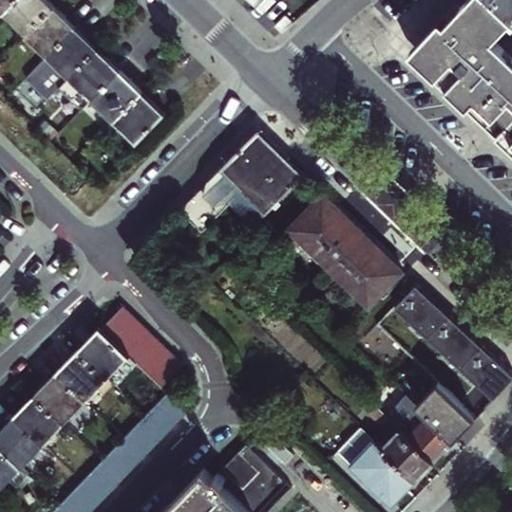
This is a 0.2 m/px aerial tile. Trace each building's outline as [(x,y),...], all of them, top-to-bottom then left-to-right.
[(0,0),(0,14),(2,13),(13,0),(0,0)] [(23,33),(51,5),(44,0),(13,0),(2,13),(23,33)] [(511,16),(493,0),(462,0),(459,4),(455,0),(454,0),(440,15),(436,20),(409,47),(481,115),(511,144),(511,145),(511,53),(492,35),(511,16)] [(511,17),(511,0),(493,0),(511,16),(511,17)] [(62,16),(51,5),(23,33),(46,56),(73,27),(62,16)] [(276,26),(282,32),(294,22),(287,15),(276,26)] [(85,38),(73,27),(46,56),(19,84),(41,105),(52,94),(96,49),(85,38)] [(107,59),(96,49),(52,94),(63,105),(74,115),(91,98),(118,70),(107,59)] [(129,80),(118,70),(91,98),(113,119),(140,91),(129,80)] [(151,102),(140,91),(113,119),(136,141),(163,114),(151,102)] [(136,141),(145,150),(173,122),(163,114),(136,141)] [(225,202),(228,205),(277,153),(265,142),(253,130),(174,212),(195,232),(225,202)] [(287,163),(277,153),(228,205),(247,223),(297,173),(287,163)] [(316,191),(280,230),(292,242),(297,237),(368,303),(387,283),(400,269),(382,252),(337,210),(316,191)] [(161,276),(135,252),(127,261),(152,285),(161,276)] [(189,303),(161,276),(152,285),(180,312),(189,303)] [(439,303),(417,282),(398,302),(495,395),(511,377),(511,370),(500,359),(466,328),(439,303)] [(112,341),(129,322),(119,313),(102,331),(112,341)] [(121,350),(139,332),(129,322),(112,341),(121,350)] [(112,341),(102,331),(98,327),(87,338),(77,348),(109,379),(129,358),(121,350),(112,341)] [(150,342),(139,332),(121,350),(129,358),(132,360),(150,342)] [(162,354),(150,342),(132,360),(140,368),(144,372),(162,354)] [(55,371),(87,402),(109,379),(77,348),(67,358),(55,371)] [(155,383),(173,364),(162,354),(144,372),(155,383)] [(183,374),(173,364),(155,383),(165,393),(183,374)] [(65,424),(87,402),(55,371),(44,382),(33,393),(65,424)] [(477,414),(438,378),(418,400),(456,436),(465,427),(477,414)] [(392,417),(401,426),(435,458),(446,446),(456,436),(418,400),(405,389),(385,410),(392,417)] [(65,424),(33,393),(22,404),(11,416),(44,447),(65,424)] [(165,393),(156,402),(179,423),(187,414),(165,393)] [(385,410),(371,398),(365,404),(386,423),(392,417),(385,410)] [(156,402),(146,412),(169,434),(179,423),(156,402)] [(169,434),(146,412),(145,414),(135,423),(158,445),(169,434)] [(0,446),(22,468),(44,447),(11,416),(2,425),(0,427),(0,446)] [(135,423),(126,434),(148,456),(158,445),(135,423)] [(435,458),(401,426),(384,444),(418,476),(427,467),(435,458)] [(123,436),(116,444),(138,466),(148,456),(126,434),(123,436)] [(407,487),(418,476),(384,444),(375,436),(353,460),(394,500),(407,487)] [(116,444),(106,454),(128,476),(138,466),(116,444)] [(0,491),(22,468),(0,446),(0,491)] [(267,511),(291,488),(249,450),(217,481),(206,470),(181,495),(164,511),(267,511)] [(128,476),(106,454),(101,459),(96,464),(118,486),(128,476)] [(96,464),(86,475),(108,497),(118,486),(96,464)] [(80,481),(76,486),(98,507),(108,497),(86,475),(80,481)] [(76,486),(66,496),(81,511),(93,511),(98,507),(76,486)] [(59,504),(55,507),(59,511),(81,511),(66,496),(59,504)]
